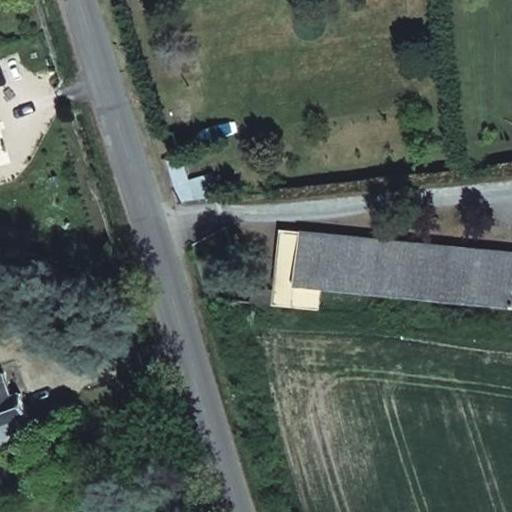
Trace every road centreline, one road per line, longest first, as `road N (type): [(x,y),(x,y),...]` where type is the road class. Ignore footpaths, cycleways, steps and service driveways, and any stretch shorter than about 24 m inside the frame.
road 1 (residential): [(153,224),(511,182)]
road 2 (tertiary): [(153,224),(243,511)]
road 3 (tertiary): [(82,0),(153,224)]
